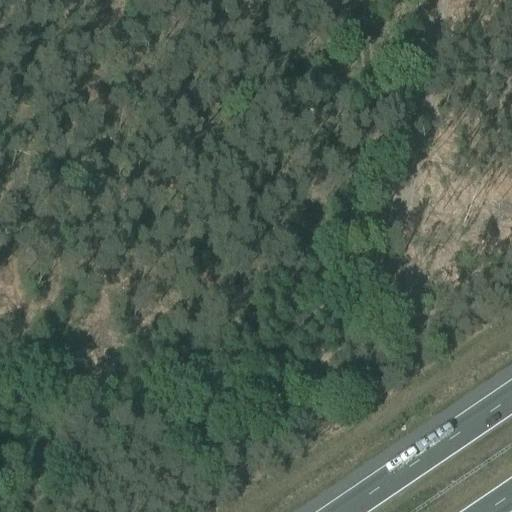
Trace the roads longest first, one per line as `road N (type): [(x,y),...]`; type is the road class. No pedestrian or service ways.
road 1 (track): [(0,395),(236,426),(381,328),(423,0)]
road 2 (motorway): [(511,401),(349,511)]
